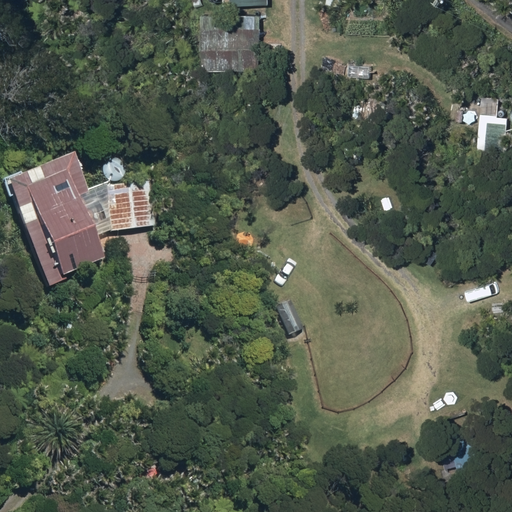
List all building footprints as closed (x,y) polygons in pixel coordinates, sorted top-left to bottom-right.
[(261,16),(202,16),(203,72),(261,72),(261,16)] [(506,155),(509,124),(489,123),(486,153),(506,155)] [(0,186),(0,203),(39,290),(96,265),(69,199),(82,193),(65,158),(0,186)] [(150,230),(145,184),(102,189),(108,235),(150,230)] [(418,257),(435,269),(442,259),(426,248),(418,257)] [(273,309),(285,338),(300,331),(288,302),(273,309)] [(458,473),(484,466),(476,435),(449,442),(458,473)] [(300,493),(316,475),(298,459),(282,477),(300,493)]
